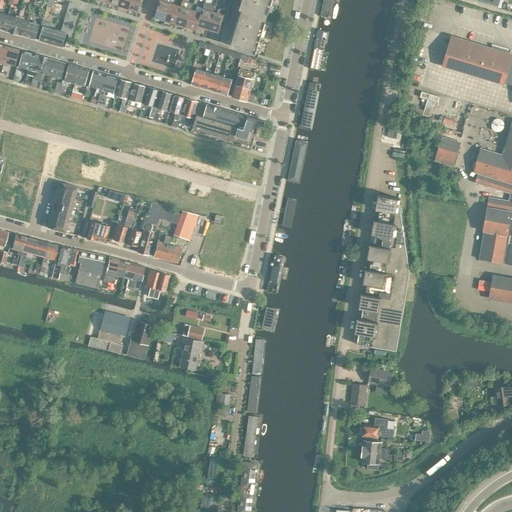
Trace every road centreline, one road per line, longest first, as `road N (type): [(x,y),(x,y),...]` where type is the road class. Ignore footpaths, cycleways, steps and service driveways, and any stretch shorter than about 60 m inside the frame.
road 1 (unclassified): [(403,495),(345,500),(324,492),(378,123)]
road 2 (residential): [(0,39),(284,118)]
road 3 (residential): [(225,511),(249,289)]
road 4 (residential): [(249,289),(34,232)]
road 5 (residential): [(56,140),(270,198)]
road 6 (unknown): [(145,22),(294,66)]
road 7 (residential): [(378,123),(401,0)]
road 8 (residential): [(284,118),(308,0)]
